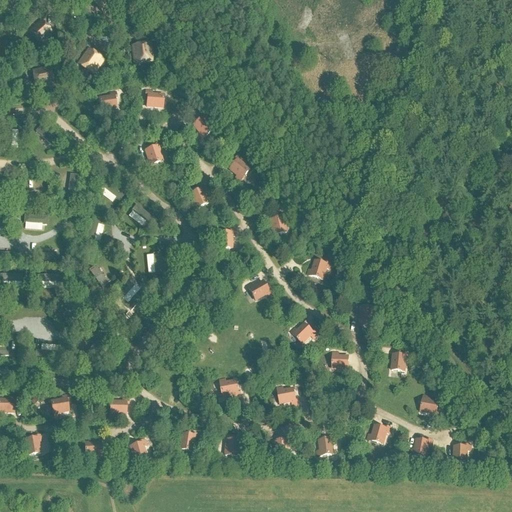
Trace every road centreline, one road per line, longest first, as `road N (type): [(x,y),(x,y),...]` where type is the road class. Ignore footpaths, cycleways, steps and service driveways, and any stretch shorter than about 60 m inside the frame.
road 1 (track): [(432,0),(349,253)]
road 2 (track): [(497,0),(455,139)]
